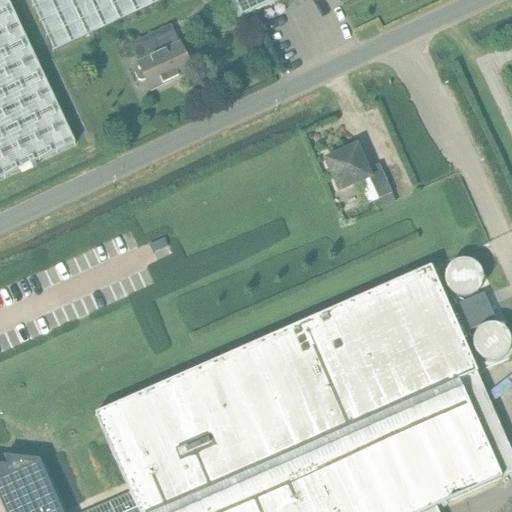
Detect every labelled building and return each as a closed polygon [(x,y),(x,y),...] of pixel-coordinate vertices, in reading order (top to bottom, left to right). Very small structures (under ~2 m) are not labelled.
[(8,0),(0,0),(0,180),(76,145),(8,0)] [(29,0),(54,52),(165,0),(229,0),(239,20),(280,0),(29,0)] [(146,80),(151,91),(193,72),(180,44),(138,63),(140,67),(136,69),(135,73),(138,80),(142,82),(146,80)] [(369,178),(379,200),(392,194),(379,165),(367,171),(356,148),(326,161),(340,191),(369,178)] [(425,511),(511,474),(511,452),(431,268),(96,415),(130,494),(88,511),(62,511),(40,461),(4,457),(8,467),(0,465),(0,501),(4,511),(425,511)] [(480,293),(450,306),(461,331),(491,319),(480,293)]
